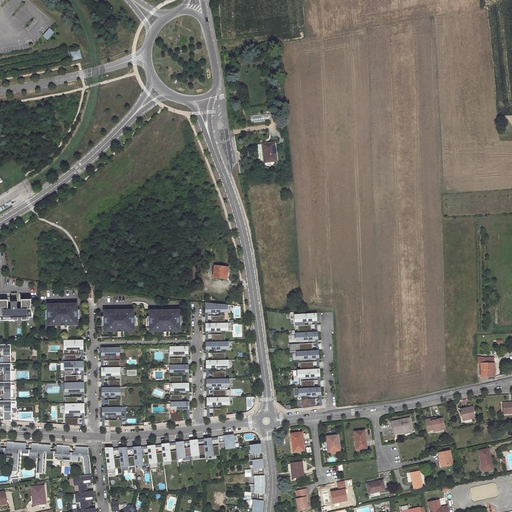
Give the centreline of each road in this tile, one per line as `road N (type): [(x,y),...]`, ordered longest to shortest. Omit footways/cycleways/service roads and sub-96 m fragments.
road 1 (tertiary): [(266,412),(248,255),(217,159)]
road 2 (tertiary): [(0,222),(128,121)]
road 3 (unclassified): [(121,63),(0,91)]
road 4 (residential): [(374,408),(495,384)]
